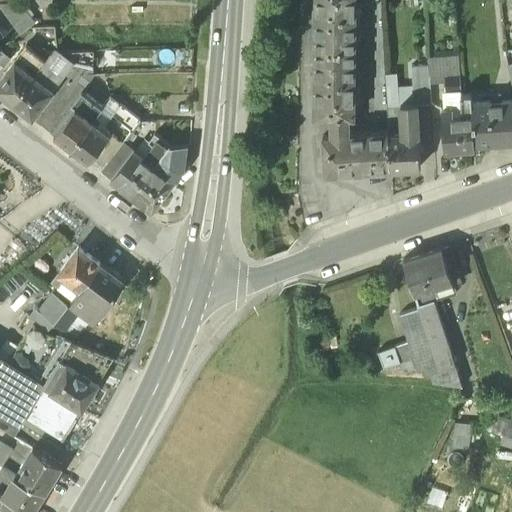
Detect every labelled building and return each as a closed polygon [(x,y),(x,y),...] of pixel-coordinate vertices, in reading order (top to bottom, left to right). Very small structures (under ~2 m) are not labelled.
[(354,0),(314,0),(313,78),(338,78),(338,83),(354,83),(354,0)] [(0,3),(0,6),(20,35),(35,24),(19,4),(9,4),(0,3)] [(34,75),(45,60),(26,46),(18,57),(29,66),(27,70),(34,75)] [(11,58),(1,49),(0,50),(0,66),(2,65),(4,67),(11,58)] [(45,78),(56,86),(70,67),(51,52),(45,60),(34,75),(42,81),(45,78)] [(429,66),(430,84),(444,83),(460,82),(458,56),(428,58),(429,66)] [(18,57),(0,79),(0,92),(13,102),(34,75),(27,70),(29,66),(18,57)] [(412,87),(413,104),(416,103),(416,105),(431,104),(430,84),(429,66),(411,67),(412,87)] [(385,75),(387,106),(400,105),(400,104),(413,104),(412,87),(397,87),(396,74),(385,75)] [(42,81),(34,75),(13,102),(32,117),(53,89),(56,86),(45,78),(42,81)] [(71,105),(82,92),(89,83),(80,75),(63,97),(42,124),(51,132),(71,105)] [(338,78),(313,78),(313,116),(353,117),(354,83),(338,83),(338,78)] [(460,94),(460,82),(444,83),(446,108),(452,108),(453,114),(462,114),(460,94)] [(42,124),(63,97),(53,89),(32,117),(42,124)] [(96,116),(102,108),(82,92),(71,105),(88,118),(92,113),(96,116)] [(470,93),(460,94),(462,114),(453,114),(452,108),(446,108),(441,108),(443,152),(474,150),(474,143),(471,103),(470,93)] [(97,124),(102,128),(111,117),(120,105),(110,98),(102,108),(96,116),(100,119),(97,124)] [(511,100),(471,103),(474,143),(511,140),(511,100)] [(413,104),(400,104),(400,105),(387,106),(389,132),(391,169),(420,167),(416,105),(416,103),(413,104)] [(88,118),(71,105),(51,132),(72,147),(96,116),(92,113),(88,118)] [(111,117),(131,132),(140,121),(120,105),(111,117)] [(96,116),(72,147),(92,163),(98,155),(113,136),(102,128),(97,124),(100,119),(96,116)] [(389,132),(322,136),(325,174),(391,169),(389,132)] [(143,156),(134,149),(112,178),(131,193),(154,165),(170,144),(155,133),(149,141),(152,144),(143,156)] [(98,155),(107,162),(122,143),(113,136),(98,155)] [(112,178),(134,149),(124,141),(122,143),(107,162),(101,170),(112,178)] [(188,144),(170,144),(154,165),(156,167),(159,164),(167,170),(164,173),(173,180),(185,165),(188,144)] [(154,165),(131,193),(151,208),(173,180),(164,173),(167,170),(159,164),(156,167),(154,165)] [(449,244),(403,259),(413,293),(430,287),(452,280),(459,278),(449,244)] [(100,262),(79,246),(56,276),(70,286),(72,283),(80,289),(100,262)] [(100,262),(80,289),(87,294),(85,297),(94,304),(92,307),(97,311),(122,279),(100,262)] [(455,293),(452,280),(430,287),(434,299),(455,293)] [(430,287),(413,293),(418,307),(399,313),(409,340),(421,370),(427,368),(454,363),(434,299),(430,287)] [(80,289),(67,305),(79,313),(90,321),(97,311),(92,307),(94,304),(85,297),(87,294),(80,289)] [(44,314),(54,322),(67,305),(56,297),(44,314)] [(79,313),(67,305),(54,322),(65,331),(79,313)] [(33,328),(43,336),(47,331),(54,322),(44,314),(33,328)] [(54,322),(47,331),(61,336),(65,331),(54,322)] [(10,359),(45,380),(59,357),(69,341),(70,340),(61,336),(47,331),(43,336),(33,328),(30,326),(10,359)] [(114,357),(70,340),(69,341),(59,357),(98,382),(114,357)] [(421,370),(409,340),(395,345),(401,362),(404,369),(421,370)] [(395,345),(378,351),(384,368),(401,362),(395,345)] [(44,440),(50,430),(24,414),(42,385),(43,384),(0,356),(0,412),(21,426),(44,440)] [(98,382),(59,357),(45,380),(43,384),(42,385),(81,409),(98,382)] [(454,363),(427,368),(433,383),(462,386),(454,363)] [(81,409),(42,385),(24,414),(50,430),(63,438),(81,409)] [(21,426),(0,412),(0,428),(14,437),(21,426)] [(511,420),(492,414),(488,431),(511,438),(511,420)] [(472,425),(455,423),(452,447),(468,449),(472,425)] [(0,442),(0,464),(3,466),(12,450),(0,442)] [(32,449),(16,475),(45,493),(61,467),(32,449)] [(33,511),(45,493),(16,475),(4,494),(0,500),(0,511),(33,511)]
